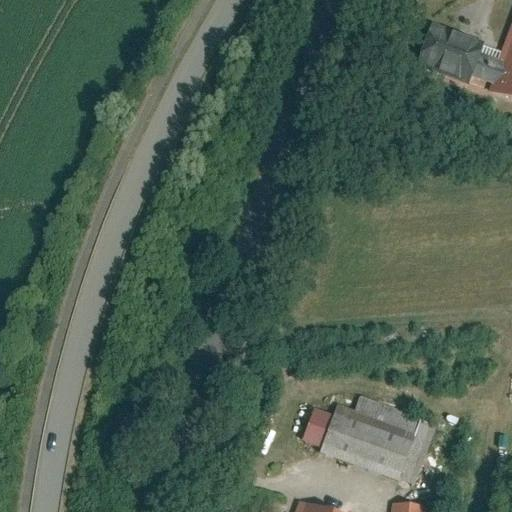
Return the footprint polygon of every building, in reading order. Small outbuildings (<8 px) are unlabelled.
[(511,21),(497,63),(489,86),(486,93),(511,102),(511,21)] [(476,46),(426,28),(412,67),(462,85),(465,77),(474,54),(476,46)] [(465,77),(489,86),(497,63),(474,54),(465,77)] [(317,449),(316,454),(407,486),(430,424),(358,399),(353,412),(334,405),(329,417),(317,449)] [(311,411),(299,443),(317,449),(329,417),(311,411)] [(325,511),(300,502),(295,511),(325,511)]
